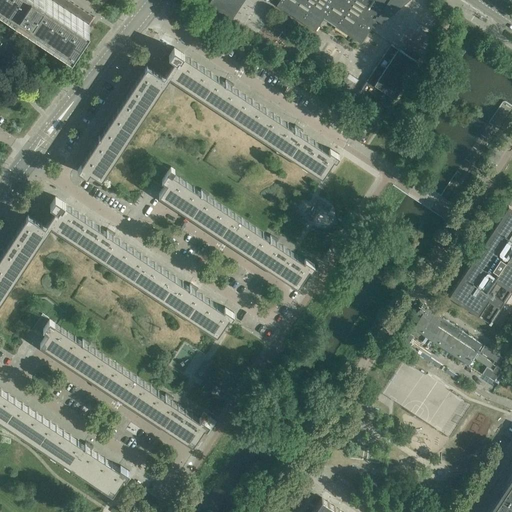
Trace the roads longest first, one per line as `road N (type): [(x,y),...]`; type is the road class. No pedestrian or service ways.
road 1 (unclassified): [(138,235),(160,206),(294,290),(271,324),(242,305)]
road 2 (residential): [(344,144),(151,9)]
road 3 (residential): [(168,473),(180,444),(43,355),(21,380)]
road 4 (tertiary): [(27,156),(151,9)]
road 5 (residential): [(168,473),(21,380)]
road 6 (unclassified): [(138,235),(27,156)]
road 7 (unclassified): [(242,305),(138,235)]
